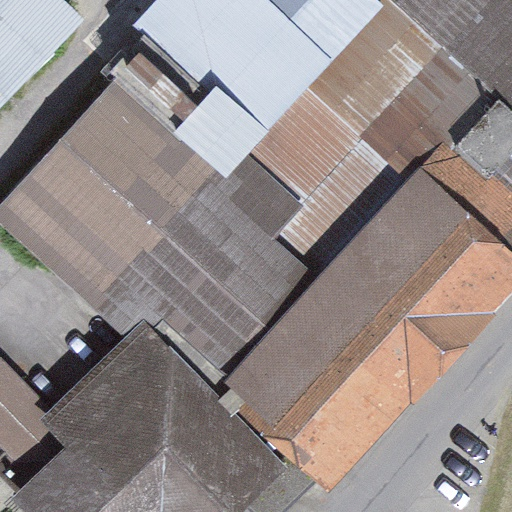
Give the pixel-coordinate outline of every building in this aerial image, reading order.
[(0,0),(0,117),(85,22),(59,0),(0,0)] [(270,0),(179,0),(147,34),(218,101),(181,140),(232,188),(254,164),(308,214),(282,241),(325,281),(465,133),(511,177),(511,176),(511,94),(411,0),(374,0),(325,52),(270,0)] [(511,0),(411,0),(511,94),(511,176),(511,177),(511,176),(511,0)] [(110,73),(121,84),(181,140),(218,101),(147,34),(110,73)] [(151,315),(226,386),(325,281),(282,241),(308,214),(254,164),(232,188),(181,140),(121,84),(3,210),(134,333),(151,315)] [(325,281),(226,386),(302,457),(320,474),(511,271),(511,176),(511,177),(465,133),(325,281)] [(0,469),(0,483),(30,511),(249,511),(302,457),(226,386),(151,315),(134,333),(58,414),(3,363),(0,366),(0,448),(10,459),(0,469)]
